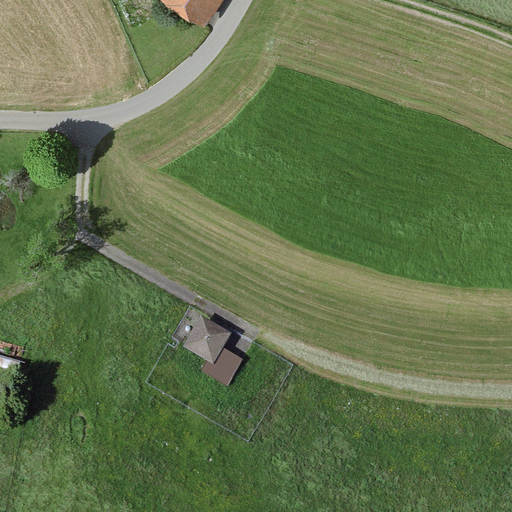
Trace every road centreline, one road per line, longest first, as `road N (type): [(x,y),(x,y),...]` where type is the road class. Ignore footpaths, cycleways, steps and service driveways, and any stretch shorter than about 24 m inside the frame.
road 1 (track): [(89,119),(80,235),(250,335)]
road 2 (unclassified): [(0,119),(103,118),(150,99),(207,51),(241,0)]
road 3 (track): [(380,0),(511,45)]
